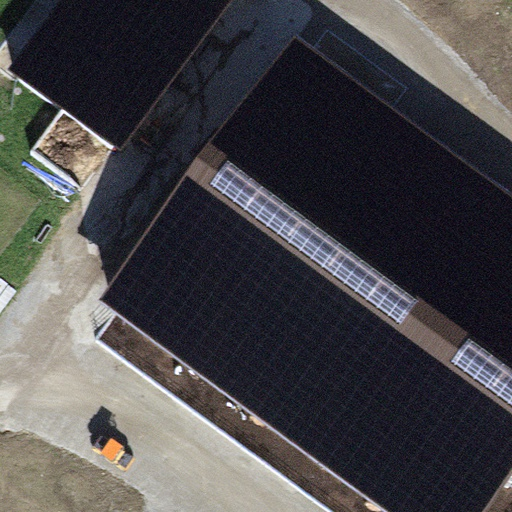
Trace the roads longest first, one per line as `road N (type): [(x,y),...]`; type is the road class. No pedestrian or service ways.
road 1 (track): [(511,164),(461,126),(384,26),(337,2),(280,14),(24,349)]
road 2 (track): [(208,511),(227,486),(24,349)]
